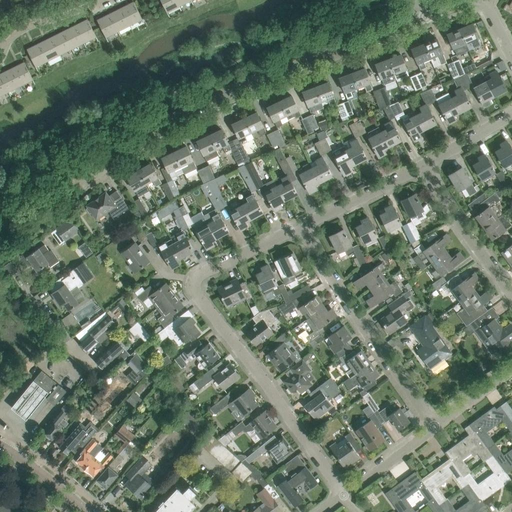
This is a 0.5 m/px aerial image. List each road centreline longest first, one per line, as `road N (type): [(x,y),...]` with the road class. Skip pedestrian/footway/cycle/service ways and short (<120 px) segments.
road 1 (residential): [(89,173),(237,89),(425,18)]
road 2 (residential): [(343,496),(195,294),(193,279)]
road 3 (residential): [(434,427),(302,225)]
road 4 (residential): [(511,295),(421,166)]
road 5 (residential): [(302,225),(421,166)]
road 6 (residential): [(193,279),(302,225)]
road 7 (unclassified): [(0,58),(10,37),(100,0)]
